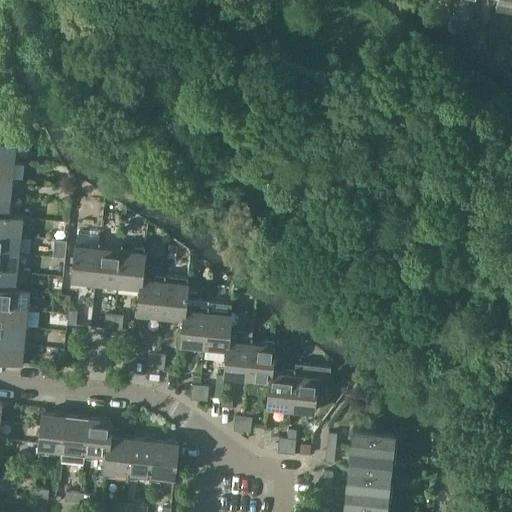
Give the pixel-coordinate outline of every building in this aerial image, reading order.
[(511,0),(498,0),(496,9),(511,12),(511,0)] [(0,159),(14,161),(16,142),(0,140),(0,159)] [(0,159),(0,177),(13,179),(14,161),(0,159)] [(0,195),(11,197),(13,179),(0,177),(0,195)] [(0,195),(0,213),(23,216),(23,215),(9,214),(11,197),(0,195)] [(0,231),(21,234),(23,216),(0,213),(0,231)] [(0,250),(19,252),(21,234),(0,231),(0,250)] [(55,239),(53,255),(65,257),(67,240),(55,239)] [(95,281),(99,246),(75,243),(71,279),(95,281)] [(99,246),(95,281),(118,284),(121,248),(99,246)] [(145,250),(121,248),(118,284),(140,286),(142,277),(145,250)] [(0,268),(17,270),(19,252),(0,250),(0,268)] [(0,268),(0,286),(16,287),(17,270),(0,268)] [(142,277),(140,286),(137,312),(161,315),(165,279),(142,277)] [(165,279),(161,315),(183,317),(185,308),(187,297),(188,281),(165,279)] [(0,286),(0,304),(28,308),(30,289),(16,287),(0,286)] [(204,346),(208,310),(209,299),(187,297),(185,308),(183,317),(180,343),(204,346)] [(0,304),(0,322),(26,326),(28,308),(0,304)] [(77,309),(69,309),(67,324),(76,324),(77,309)] [(231,312),(208,310),(204,346),(226,348),(229,339),(231,312)] [(114,328),(115,313),(107,312),(105,327),(114,328)] [(124,314),(115,313),(114,328),(123,328),(124,314)] [(0,340),(24,343),(26,326),(0,322),(0,340)] [(229,339),(226,348),(223,374),(247,377),(251,341),(229,339)] [(0,340),(0,359),(22,362),(24,343),(0,340)] [(274,344),(251,341),(247,377),(269,379),(272,370),(274,344)] [(145,354),(146,348),(142,343),(136,343),(135,353),(145,354)] [(156,368),(157,353),(149,352),(147,367),(156,368)] [(166,354),(157,353),(156,368),(164,369),(166,354)] [(272,370),(269,379),(267,405),(290,408),(294,372),(272,370)] [(294,372),(290,408),(314,410),(318,375),(294,372)] [(216,374),(215,395),(222,396),(224,374),(216,374)] [(199,399),(200,384),(192,383),(190,398),(199,399)] [(207,400),(209,385),(200,384),(199,399),(207,400)] [(222,399),(222,406),(232,407),(232,400),(222,399)] [(62,449),(65,414),(42,411),(38,447),(62,449)] [(65,414),(62,449),(61,459),(83,461),(84,451),(88,416),(65,414)] [(242,430),(244,415),(235,414),(234,429),(242,430)] [(252,416),(244,415),(242,430),(251,431),(252,416)] [(88,416),(84,451),(106,454),(110,434),(112,418),(88,416)] [(352,428),(350,448),(392,452),(394,432),(352,428)] [(297,430),(289,429),(288,437),(296,438),(297,430)] [(338,432),(329,431),(327,446),(336,447),(338,432)] [(110,434),(106,454),(104,469),(128,472),(132,436),(110,434)] [(132,436),(128,472),(151,474),(155,439),(132,436)] [(286,452),(288,437),(279,437),(278,451),(286,452)] [(295,453),(296,438),(288,437),(286,452),(295,453)] [(178,441),(155,439),(151,474),(174,477),(178,441)] [(334,462),(336,447),(327,446),(326,461),(334,462)] [(350,448),(348,467),(390,471),(392,452),(350,448)] [(348,467),(346,486),(388,490),(390,471),(348,467)] [(334,471),(325,470),(323,484),(332,485),(334,471)] [(79,500),(80,492),(81,483),(67,481),(65,499),(79,500)] [(330,500),(332,485),(323,484),(321,499),(330,500)] [(346,486),(344,505),(386,509),(388,490),(346,486)] [(49,488),(34,487),(33,496),(48,497),(49,488)] [(94,502),(95,493),(80,492),(79,500),(94,502)] [(124,511),(125,502),(117,501),(115,511),(124,511)] [(132,511),(134,503),(125,502),(124,511),(132,511)]
